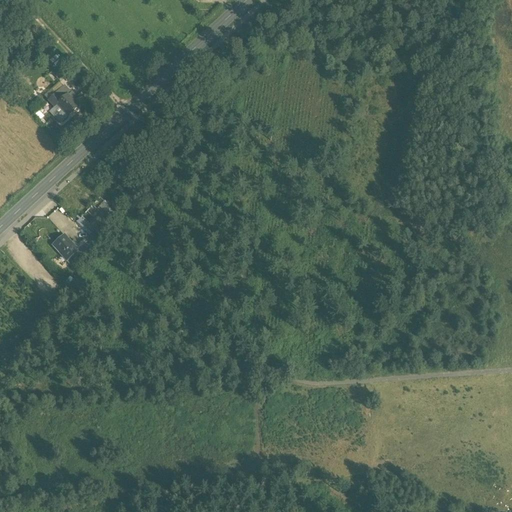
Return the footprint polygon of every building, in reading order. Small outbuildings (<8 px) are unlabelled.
[(70,95),(64,89),(60,92),(65,98),(67,96),(68,97),(70,95)] [(56,94),(48,101),(55,108),(57,106),(62,101),(56,94)] [(62,101),(57,106),(68,118),(78,108),(68,97),(67,96),(65,98),(62,101)] [(61,124),(68,118),(57,106),(55,108),(50,113),(61,124)] [(106,209),(89,227),(96,233),(112,215),(106,209)] [(64,236),(52,247),(66,263),(72,257),(78,252),(77,252),(80,249),(74,242),(71,244),(64,236)] [(92,253),(85,245),(80,249),(84,253),(83,254),(87,259),(92,253)] [(80,249),(77,252),(78,252),(72,257),(75,260),(74,261),(80,267),(88,259),(87,259),(83,254),(84,253),(80,249)] [(72,257),(66,263),(69,266),(74,261),(75,260),(72,257)]
